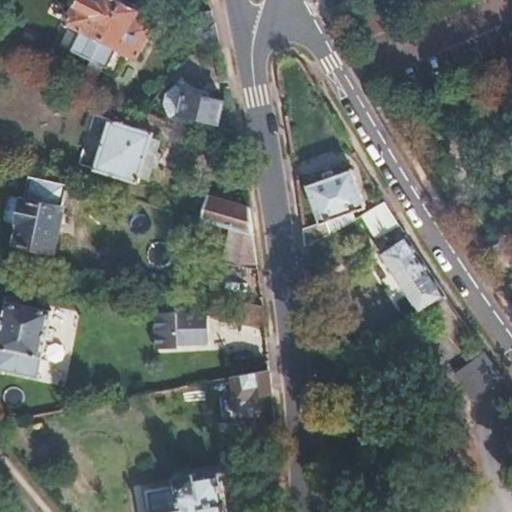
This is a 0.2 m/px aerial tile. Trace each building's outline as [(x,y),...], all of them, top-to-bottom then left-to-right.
[(98,49),(125,2),(121,0),(79,0),(66,23),(75,28),(65,47),(91,63),(98,49)] [(137,64),(155,33),(145,28),(147,24),(139,20),(142,12),(125,2),(98,49),(80,83),(92,89),(105,68),(109,70),(118,54),(137,64)] [(214,24),(210,14),(209,11),(187,19),(188,32),(214,24)] [(375,14),(359,21),(368,40),(384,33),(375,14)] [(218,35),(217,29),(214,24),(188,32),(190,55),(221,47),(218,35)] [(180,117),(183,97),(175,89),(164,97),(161,110),(168,121),(172,122),(180,117)] [(217,134),(222,103),(184,95),(180,117),(201,121),(199,131),(217,134)] [(140,181),(156,135),(113,121),(98,167),(140,181)] [(329,233),(332,231),(328,220),(367,205),(353,169),(307,187),(319,221),(302,227),(305,247),(329,233)] [(55,251),(69,184),(31,175),(17,241),(55,251)] [(252,233),(248,207),(207,195),(201,218),(217,223),(232,227),(252,233)] [(400,224),(394,216),(385,201),(365,212),(380,236),(400,224)] [(252,233),(232,227),(224,257),(257,266),(253,244),(252,233)] [(446,295),(433,275),(414,247),(408,236),(379,254),(418,314),(428,307),(446,295)] [(465,325),(448,297),(446,295),(428,307),(458,349),(474,338),(465,325)] [(262,316),(261,305),(239,301),(235,318),(263,324),(262,316)] [(0,368),(42,377),(56,311),(10,302),(0,349),(0,368)] [(188,322),(188,309),(176,307),(158,312),(157,345),(178,345),(179,322),(188,322)] [(504,380),(495,368),(479,345),(463,357),(487,392),(504,380)] [(232,365),(253,365),(254,346),(233,346),(232,365)] [(269,390),(268,375),(268,368),(228,376),(230,385),(234,384),(237,397),(269,390)] [(231,500),(226,471),(200,476),(199,472),(171,477),(172,481),(144,485),(147,511),(226,511),(225,501),(231,500)]
